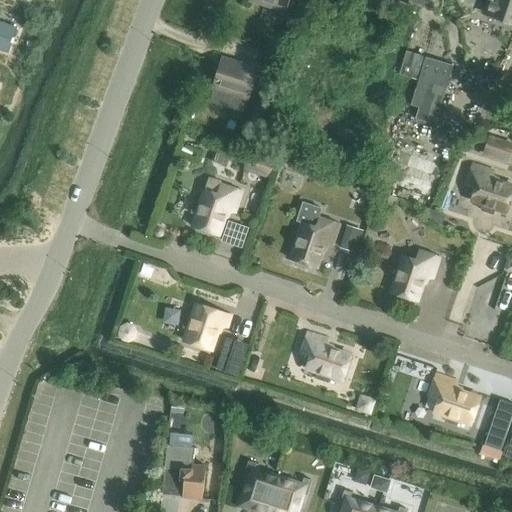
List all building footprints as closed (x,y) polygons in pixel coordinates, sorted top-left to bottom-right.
[(250,0),(250,1),(285,12),(288,0),(250,0)] [(397,0),(408,5),(409,2),(426,9),(430,0),(397,0)] [(511,0),(485,0),(481,14),(511,26),(511,0)] [(0,23),(0,51),(9,55),(17,30),(0,23)] [(406,51),(400,75),(419,80),(411,106),(419,109),(418,112),(415,119),(436,125),(454,66),(406,51)] [(267,52),(264,62),(270,64),(273,54),(267,52)] [(222,59),(213,88),(248,99),(258,65),(243,60),(242,65),(222,59)] [(491,65),(488,72),(492,77),(498,76),(500,70),(497,65),(491,65)] [(511,136),(492,130),(484,154),(511,162),(511,158),(511,136)] [(249,150),(243,172),(269,179),(275,157),(249,150)] [(472,165),(465,185),(475,188),(470,201),(483,205),(481,211),(493,215),(495,209),(508,213),(511,199),(511,186),(490,180),(493,172),(472,165)] [(196,202),(192,213),(197,215),(193,228),(218,236),(227,211),(234,213),(241,192),(221,185),(218,195),(206,191),(201,204),(196,202)] [(379,193),(375,205),(393,211),(397,199),(392,197),(379,193)] [(303,223),(291,261),(316,269),(324,243),(332,246),(339,225),(319,218),(316,227),(303,223)] [(347,226),(339,248),(351,252),(359,230),(347,226)] [(404,257),(392,294),(417,302),(425,277),(433,279),(440,258),(419,251),(416,261),(404,257)] [(188,316),(184,328),(190,330),(185,342),(210,351),(219,325),(226,328),(230,316),(198,305),(193,318),(188,316)] [(123,329),(122,334),(124,338),(129,340),(134,338),(135,333),(133,328),(128,326),(123,329)] [(307,333),(301,354),(310,357),(306,369),(319,373),(318,379),(329,382),(331,377),(344,381),(352,355),(326,347),(329,340),(307,333)] [(217,366),(239,374),(250,342),(229,335),(217,366)] [(436,376),(429,396),(439,399),(434,412),(447,416),(445,422),(457,426),(459,420),(472,424),(480,399),(455,391),(457,383),(436,376)] [(511,404),(500,400),(491,427),(507,432),(511,417),(511,404)] [(361,404),(359,409),(370,413),(372,403),(366,401),(361,404)] [(167,446),(162,496),(202,500),(206,467),(193,465),(194,449),(167,446)] [(484,446),(481,453),(500,460),(502,452),(484,446)] [(251,479),(243,504),(268,511),(277,480),(254,473),(257,464),(248,461),(244,476),(251,479)] [(375,475),(371,488),(387,493),(391,480),(375,475)] [(277,480),(268,511),(269,511),(294,511),(300,494),(307,496),(312,481),(304,478),(301,487),(277,480)] [(346,508),(344,511),(372,511),(373,510),(349,502),(352,493),(344,491),(339,506),(346,508)]
